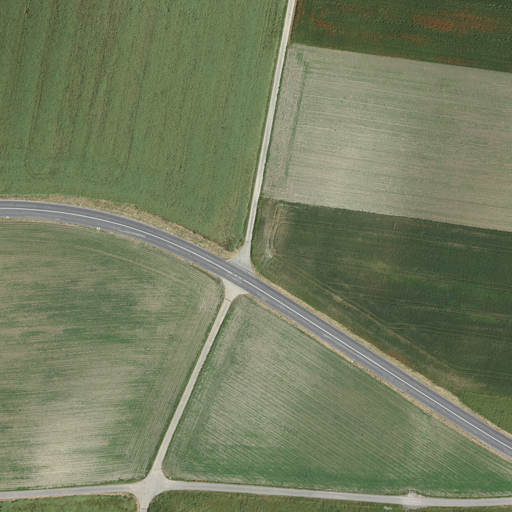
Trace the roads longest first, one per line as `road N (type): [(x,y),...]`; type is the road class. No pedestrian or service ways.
road 1 (track): [(511,500),(146,486),(0,495)]
road 2 (secondary): [(511,448),(238,276)]
road 3 (unclassified): [(291,0),(238,276)]
road 4 (track): [(238,276),(141,511)]
road 5 (secondary): [(238,276),(117,223),(0,208)]
